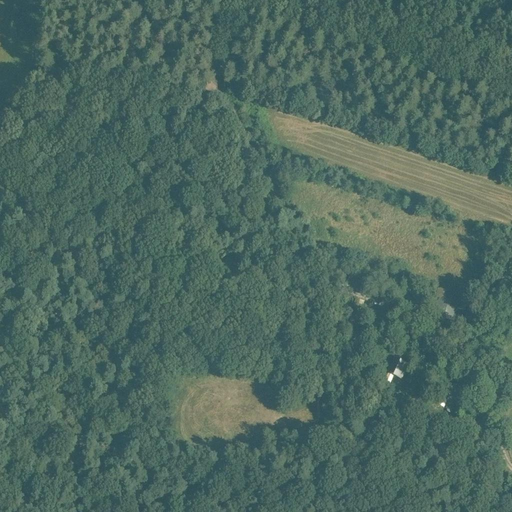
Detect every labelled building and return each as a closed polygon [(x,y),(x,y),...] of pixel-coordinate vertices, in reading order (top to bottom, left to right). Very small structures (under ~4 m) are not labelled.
[(356,273),(352,288),(356,289),(355,294),(365,296),(366,292),(370,293),(373,285),(361,282),(363,275),(356,273)] [(439,300),(436,312),(440,313),(439,317),(448,320),(449,316),(454,317),(456,309),(443,305),(444,301),(439,300)] [(473,312),(464,312),(464,321),(473,320),(473,312)] [(391,357),(384,374),(399,380),(406,363),(391,357)] [(449,382),(442,398),(456,405),(464,388),(449,382)]
